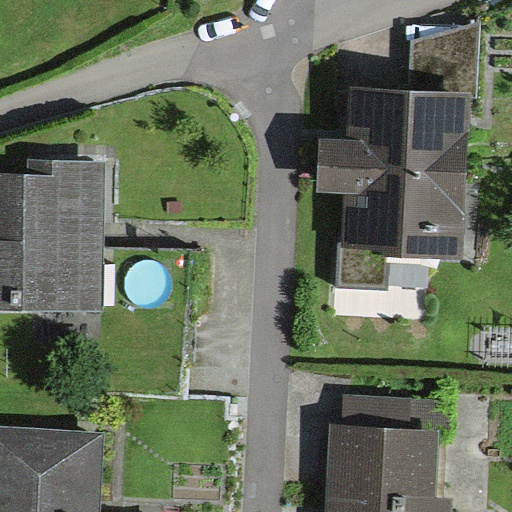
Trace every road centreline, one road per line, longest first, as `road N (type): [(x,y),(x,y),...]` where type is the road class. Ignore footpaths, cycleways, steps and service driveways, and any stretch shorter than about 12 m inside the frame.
road 1 (residential): [(275,31),(255,511)]
road 2 (residential): [(275,31),(0,124)]
road 3 (residential): [(404,0),(275,31)]
